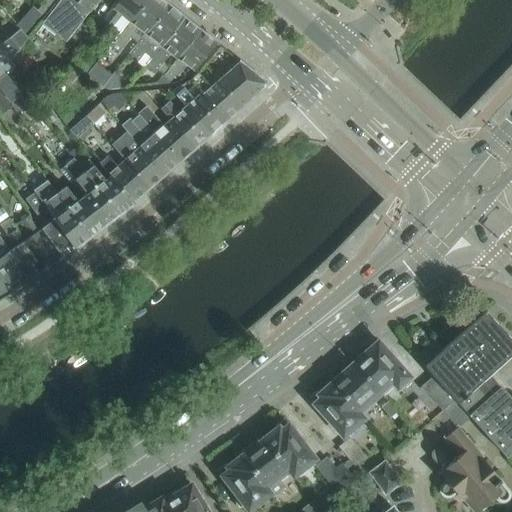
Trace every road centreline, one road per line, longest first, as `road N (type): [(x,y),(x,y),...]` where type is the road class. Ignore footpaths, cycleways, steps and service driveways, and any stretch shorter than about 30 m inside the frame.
road 1 (secondary): [(64,511),(253,383),(452,211)]
road 2 (residential): [(313,80),(289,88),(104,250),(0,321)]
road 3 (tertiary): [(474,185),(283,0)]
road 4 (tertiary): [(313,80),(452,211)]
road 5 (tertiary): [(213,0),(313,80)]
